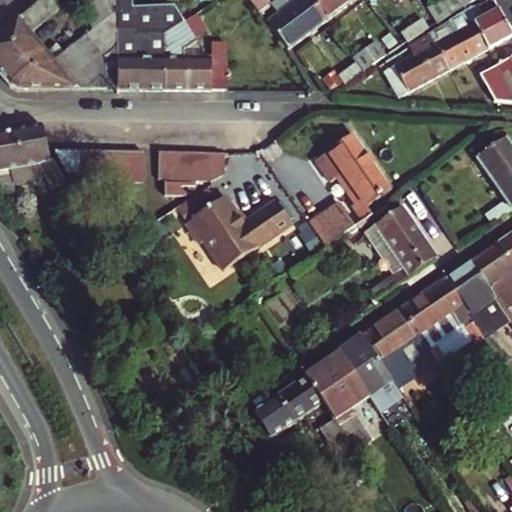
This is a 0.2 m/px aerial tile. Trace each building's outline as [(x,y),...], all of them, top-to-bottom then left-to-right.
[(77,90),(52,60),(30,32),(58,9),(51,0),(41,0),(0,35),(0,75),(9,88),(21,90),(77,90)] [(76,0),(94,28),(117,12),(117,0),(116,0),(76,0)] [(117,12),(117,69),(117,90),(166,91),(164,35),(140,33),(140,28),(129,28),(128,1),(117,0),(117,12)] [(309,0),(277,0),(271,5),(278,14),(267,22),(290,50),(327,23),(309,0)] [(357,0),(309,0),(327,23),(357,0)] [(434,0),(425,6),(438,23),(463,6),(459,0),(434,0)] [(474,25),(489,48),(511,35),(490,0),(489,0),(480,6),(482,11),(478,13),(481,18),(483,20),(474,25)] [(260,13),(264,18),(268,14),(264,10),(260,13)] [(105,69),(117,69),(117,12),(94,28),(52,60),(77,90),(106,90),(105,69)] [(400,31),(407,42),(430,28),(423,17),(400,31)] [(440,27),(428,36),(449,71),(489,48),(474,25),(483,20),(481,18),(455,34),(448,21),(440,27)] [(197,43),(183,23),(164,35),(166,91),(227,91),(226,64),(213,64),(210,59),(184,59),(184,50),(197,43)] [(418,56),(385,75),(400,100),(449,71),(428,36),(413,46),(418,56)] [(356,60),(366,71),(393,52),(384,39),(356,60)] [(511,103),(511,60),(500,67),(483,77),(498,102),(511,103)] [(363,72),(356,63),(338,76),(345,85),(363,72)] [(106,90),(117,90),(117,69),(105,69),(106,90)] [(15,132),(22,169),(41,166),(52,188),(65,186),(54,163),(51,163),(49,151),(44,127),(15,132)] [(22,169),(15,132),(0,134),(0,200),(1,203),(16,201),(10,170),(22,169)] [(391,193),(353,136),(316,163),(330,183),(333,181),(351,208),(344,213),(351,221),(391,193)] [(479,159),(511,209),(511,208),(511,150),(505,141),(479,159)] [(80,151),(56,151),(77,182),(80,182),(80,151)] [(97,183),(97,152),(80,151),(80,182),(97,183)] [(113,183),(113,152),(97,152),(97,183),(113,183)] [(129,183),(129,152),(113,152),(113,183),(129,183)] [(143,183),(143,153),(129,152),(129,183),(143,183)] [(173,184),(173,153),(160,153),(160,184),(173,184)] [(186,184),(186,154),(173,153),(173,184),(186,184)] [(199,184),(200,154),(186,154),(186,184),(199,184)] [(212,184),(212,154),(200,154),(199,184),(212,184)] [(214,184),(224,177),(225,154),(212,154),(212,184),(214,184)] [(189,187),(166,188),(166,202),(189,202),(189,187)] [(181,231),(217,281),(288,230),(272,206),(239,230),(219,203),(181,231)] [(334,205),(306,225),(322,249),(324,248),(337,239),(352,229),(334,205)] [(402,208),(364,236),(374,250),(385,242),(403,268),(391,276),(370,292),(376,301),(437,259),(402,208)] [(511,234),(497,245),(511,268),(511,234)] [(337,239),(324,248),(331,258),(344,250),(337,239)] [(385,242),(374,250),(391,276),(403,268),(385,242)] [(511,268),(497,245),(470,264),(502,310),(511,303),(511,268)] [(502,310),(470,264),(446,280),(468,314),(467,315),(488,346),(501,364),(511,358),(491,329),(507,318),(502,310)] [(468,314),(446,280),(402,311),(429,352),(445,375),(453,370),(437,346),(461,329),(478,353),(488,346),(467,315),(468,314)] [(429,352),(402,311),(361,338),(396,389),(411,379),(404,369),(429,352)] [(437,346),(453,370),(478,353),(461,329),(437,346)] [(396,389),(361,338),(335,357),(342,367),(346,364),(361,387),(378,413),(379,414),(402,398),(401,397),(396,389)] [(342,367),(335,357),(304,378),(322,404),(325,408),(355,452),(358,457),(374,446),(370,441),(343,401),(361,387),(346,364),(342,367)] [(304,378),(253,413),(272,440),(322,404),(304,378)] [(355,452),(325,408),(312,417),(345,465),(358,457),(355,452)]
